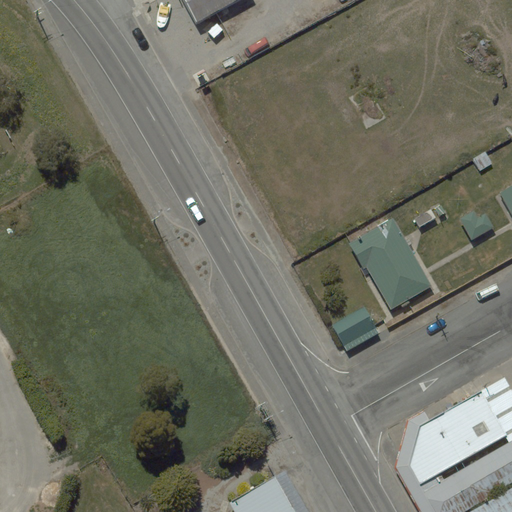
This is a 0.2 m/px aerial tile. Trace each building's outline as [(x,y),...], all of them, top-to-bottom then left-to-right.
[(171,0),(185,22),(223,0),(171,0)] [(503,207),(462,228),(473,248),(511,227),(511,188),(497,196),(503,207)] [(429,211),(412,221),(420,235),(437,225),(429,211)] [(369,279),(392,321),(434,298),(397,229),(347,256),(362,283),(369,279)] [(365,308),(326,329),(344,361),(382,340),(365,308)] [(440,511),(511,470),(511,415),(487,373),(389,429),(379,466),(407,511),(440,511)] [(284,511),(263,475),(212,505),(216,511),(284,511)] [(511,511),(511,481),(459,511),(511,511)]
